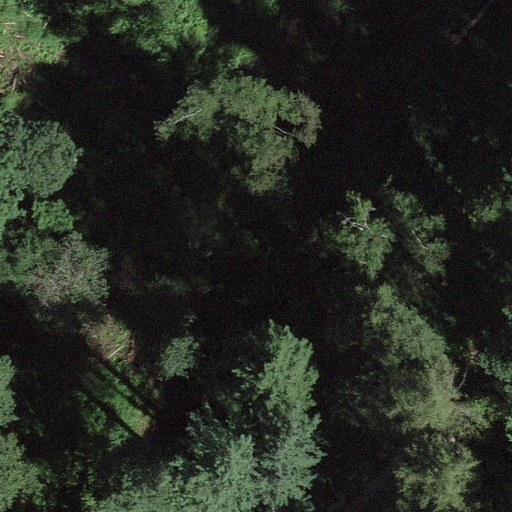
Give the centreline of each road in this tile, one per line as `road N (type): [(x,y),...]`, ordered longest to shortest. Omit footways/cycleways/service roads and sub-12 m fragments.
road 1 (track): [(102,511),(213,0)]
road 2 (track): [(511,285),(271,511)]
